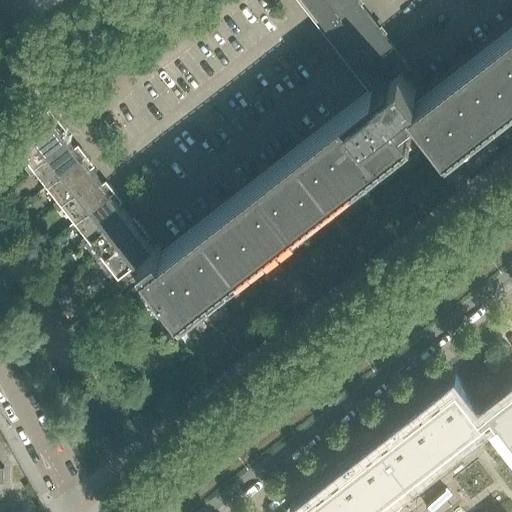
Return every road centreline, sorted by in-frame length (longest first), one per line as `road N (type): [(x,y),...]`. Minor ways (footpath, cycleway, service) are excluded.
road 1 (residential): [(511,207),(120,511)]
road 2 (residential): [(208,511),(511,278)]
road 3 (residential): [(77,511),(0,361)]
road 4 (residential): [(0,99),(128,0)]
